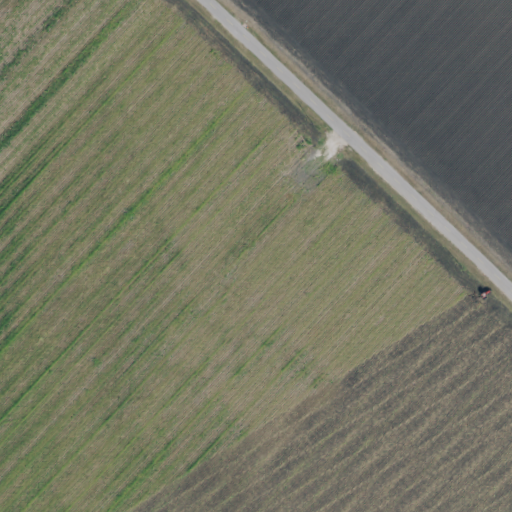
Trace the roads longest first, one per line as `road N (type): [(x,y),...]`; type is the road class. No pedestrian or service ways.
road 1 (residential): [(511,286),(212,0)]
road 2 (residential): [(353,135),(188,309)]
